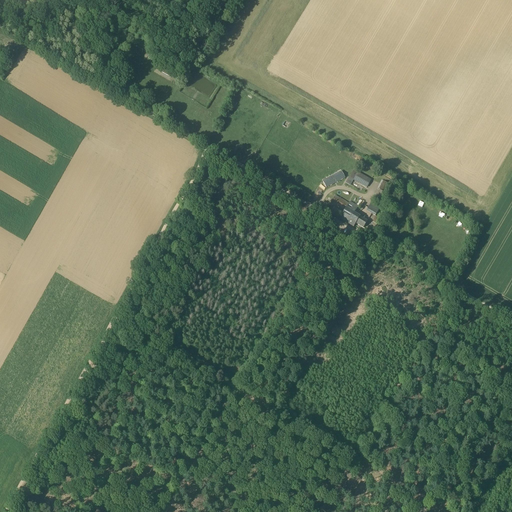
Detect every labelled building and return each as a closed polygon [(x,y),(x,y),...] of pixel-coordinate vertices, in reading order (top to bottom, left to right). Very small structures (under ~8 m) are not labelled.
[(170,77),(172,72),(171,72),(171,73),(163,68),(161,72),(170,77)] [(361,158),(358,163),(376,173),(379,168),(361,158)] [(354,171),(349,178),(366,187),(370,180),(354,171)] [(345,178),(342,173),(324,183),(326,187),(345,178)] [(388,184),(384,182),(379,189),(384,192),(388,184)] [(386,195),(378,191),(373,200),(381,204),(386,195)] [(358,207),(350,202),(349,204),(335,196),(331,203),(344,211),(340,219),(354,227),(356,224),(363,228),(367,221),(364,219),(365,217),(362,215),(360,217),(354,213),(358,207)] [(372,202),(367,211),(376,216),(381,207),(372,202)]
